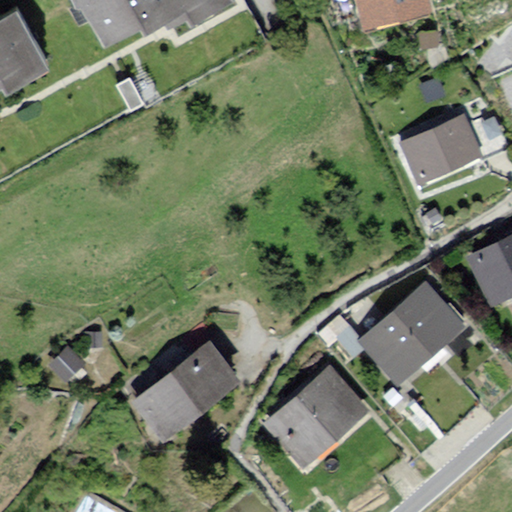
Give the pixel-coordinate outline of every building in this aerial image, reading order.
[(0,84),(7,90),(49,66),(11,0),(2,0),(0,1),(0,84)] [(67,0),(93,48),(177,4),(186,21),(225,0),(67,0)] [(357,0),(365,26),(434,6),(431,0),(357,0)] [(481,155),(463,111),(394,139),(412,183),(481,155)] [(511,289),(511,228),(459,254),(484,304),(511,289)] [(427,279),(355,339),(395,385),(466,324),(427,279)] [(236,380),(204,339),(127,396),(158,438),(236,380)] [(368,412),(326,365),(256,425),(297,473),(368,412)]
